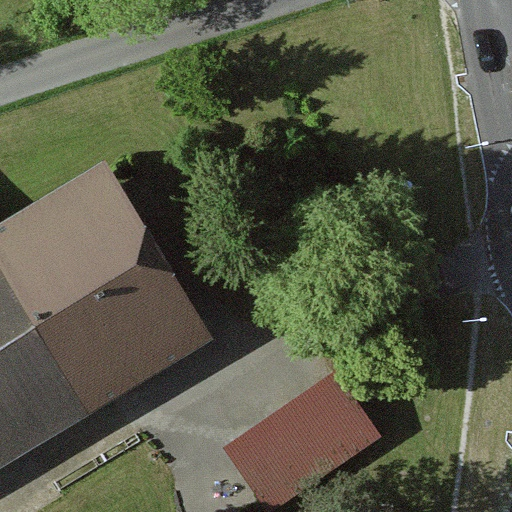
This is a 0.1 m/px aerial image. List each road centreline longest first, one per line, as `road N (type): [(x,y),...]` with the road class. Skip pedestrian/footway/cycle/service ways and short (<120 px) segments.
road 1 (residential): [(0,85),(266,0)]
road 2 (secondary): [(500,26),(511,146)]
